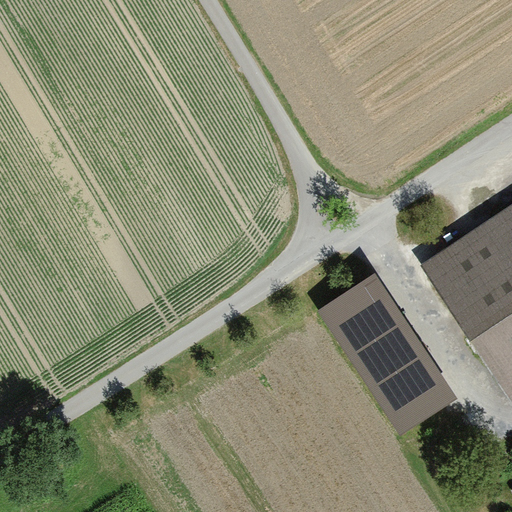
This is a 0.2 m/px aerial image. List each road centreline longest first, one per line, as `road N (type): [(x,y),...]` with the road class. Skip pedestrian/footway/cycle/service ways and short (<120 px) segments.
road 1 (track): [(0,452),(511,123)]
road 2 (track): [(349,228),(205,0)]
road 3 (unknown): [(349,228),(488,416),(511,424)]
